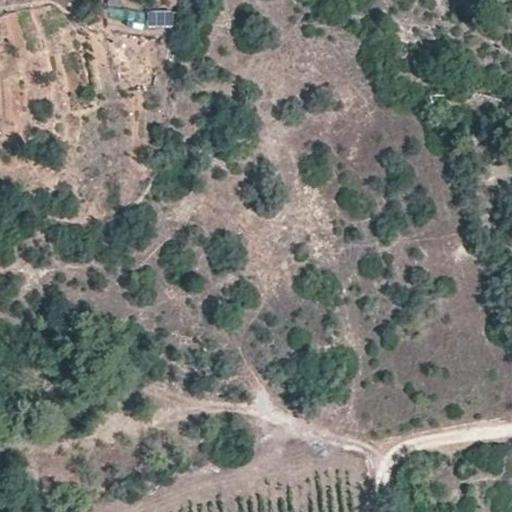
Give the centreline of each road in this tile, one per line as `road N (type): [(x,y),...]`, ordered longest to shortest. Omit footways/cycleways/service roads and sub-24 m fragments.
road 1 (track): [(380,467),(363,443),(213,405),(73,444)]
road 2 (track): [(511,431),(403,447),(373,473),(378,511)]
